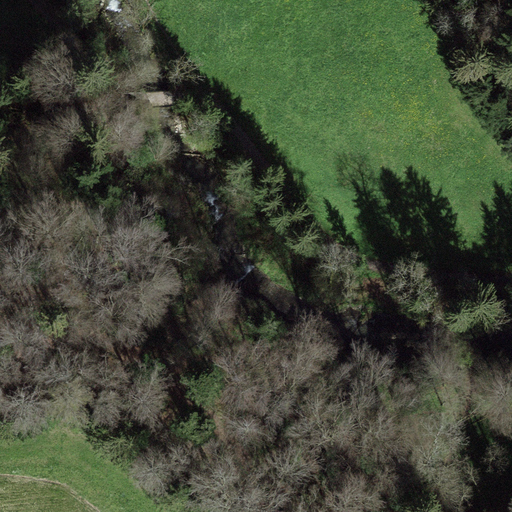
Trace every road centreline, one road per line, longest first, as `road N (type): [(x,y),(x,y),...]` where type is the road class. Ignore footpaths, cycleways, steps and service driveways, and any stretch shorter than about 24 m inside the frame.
road 1 (track): [(511,273),(433,271),(331,235),(289,202),(202,92),(124,88),(32,0)]
road 2 (track): [(319,511),(255,469),(196,400),(128,350),(95,336),(54,339),(0,361)]
